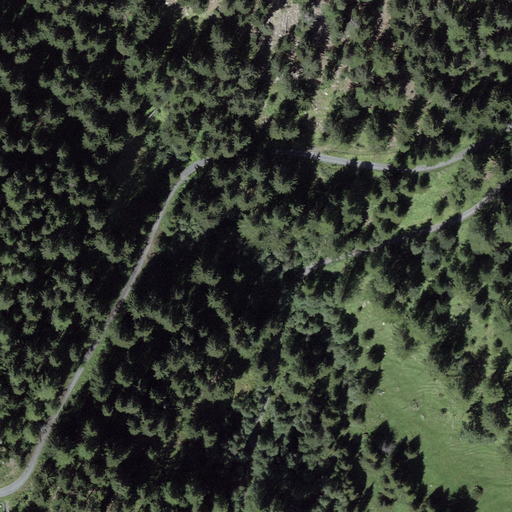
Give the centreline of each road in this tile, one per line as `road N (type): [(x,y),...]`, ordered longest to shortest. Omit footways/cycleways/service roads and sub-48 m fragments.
road 1 (track): [(0,492),(27,470),(178,178),(197,164),(219,153),(273,151),(417,168),(511,123)]
road 2 (track): [(511,177),(454,219),(303,270),(281,305),(237,511)]
